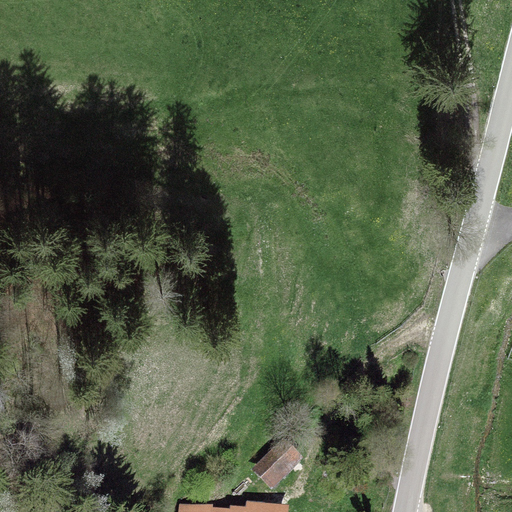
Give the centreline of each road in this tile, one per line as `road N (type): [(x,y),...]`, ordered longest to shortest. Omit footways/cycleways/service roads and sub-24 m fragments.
road 1 (tertiary): [(511,73),(405,511)]
road 2 (track): [(482,183),(455,0)]
